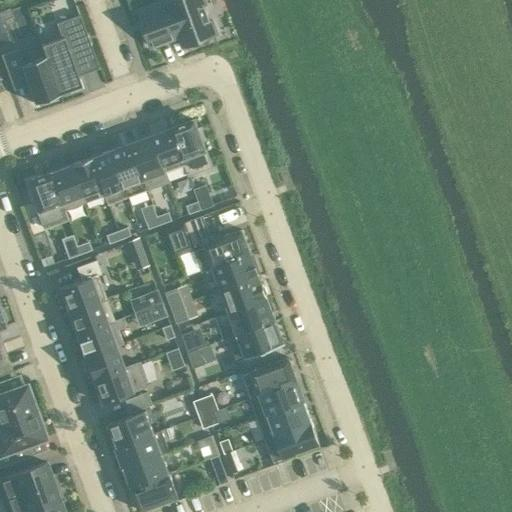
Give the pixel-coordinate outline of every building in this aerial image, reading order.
[(185,47),(215,36),(202,0),(169,0),(168,0),(170,6),(139,17),(149,46),(181,34),(185,47)] [(60,37),(41,44),(46,56),(59,94),(81,86),(77,76),(75,71),(97,63),(79,15),(55,23),(60,37)] [(16,49),(1,55),(10,82),(24,77),(33,103),(40,101),(41,104),(53,99),(53,96),(59,94),(46,56),(22,64),(16,49)] [(201,127),(198,128),(194,119),(171,127),(188,175),(212,166),(202,141),(206,140),(201,127)] [(187,175),(188,175),(171,127),(151,135),(168,182),(169,182),(165,172),(184,165),(187,175)] [(148,189),(168,182),(151,135),(130,142),(148,189)] [(127,197),(148,189),(130,142),(110,150),(127,197)] [(107,204),(127,197),(110,150),(90,157),(104,195),(107,204)] [(83,202),(104,195),(90,157),(70,164),(83,202)] [(64,209),(83,202),(70,164),(49,172),(66,219),(67,219),(64,209)] [(43,227),(66,219),(49,172),(26,180),(29,190),(26,191),(31,204),(34,202),(43,227)] [(197,188),(195,189),(199,201),(202,208),(213,204),(206,185),(197,188)] [(199,201),(187,205),(190,213),(202,208),(199,201)] [(160,223),(171,219),(169,211),(157,215),(160,223)] [(149,227),(160,223),(157,215),(146,219),(149,227)] [(203,215),(165,229),(175,256),(193,249),(202,271),(214,267),(250,253),(242,229),(212,240),(203,215)] [(120,238),(131,234),(129,226),(117,231),(120,238)] [(109,242),(120,238),(117,231),(106,235),(109,242)] [(79,253),(90,249),(87,242),(76,246),(79,253)] [(68,258),(79,253),(76,246),(65,250),(68,258)] [(250,253),(214,267),(222,290),(259,276),(250,253)] [(96,275),(100,273),(95,261),(76,267),(81,280),(58,288),(67,311),(105,298),(96,275)] [(259,276),(222,290),(230,313),(267,299),(259,276)] [(177,288),(165,292),(171,308),(183,303),(177,288)] [(157,289),(140,296),(145,309),(162,302),(157,289)] [(122,317),(113,320),(105,298),(67,311),(75,334),(122,317)] [(267,299),(230,313),(238,334),(275,321),(267,299)] [(162,302),(145,309),(150,322),(167,315),(162,302)] [(183,303),(171,308),(177,323),(189,319),(183,303)] [(122,326),(124,322),(122,317),(75,334),(84,356),(84,357),(121,343),(116,329),(122,326)] [(238,334),(228,337),(237,360),(283,343),(275,321),(238,334)] [(168,339),(176,336),(171,324),(163,327),(168,339)] [(195,330),(182,334),(188,352),(201,347),(195,330)] [(115,346),(121,344),(121,343),(84,357),(84,356),(83,357),(84,359),(81,360),(85,370),(88,369),(92,379),(139,362),(138,361),(122,367),(115,346)] [(200,348),(187,353),(193,368),(205,364),(200,348)] [(288,358),(242,375),(250,398),(296,381),(288,358)] [(100,402),(147,385),(139,362),(92,379),(100,402)] [(3,380),(0,380),(0,423),(35,411),(25,385),(7,391),(3,380)] [(296,381),(250,398),(258,419),(304,402),(296,381)] [(147,392),(125,400),(129,412),(152,404),(147,392)] [(213,394),(201,398),(207,414),(213,411),(218,409),(213,394)] [(201,398),(193,401),(199,417),(207,414),(201,398)] [(304,402),(258,419),(266,440),(311,423),(304,402)] [(146,410),(108,423),(117,447),(154,433),(146,410)] [(35,411),(0,423),(0,466),(2,466),(30,455),(26,444),(45,437),(35,411)] [(213,411),(207,414),(211,426),(218,423),(213,411)] [(207,414),(199,417),(203,428),(211,426),(207,414)] [(311,423),(266,440),(273,462),(319,445),(311,423)] [(154,433),(117,447),(124,466),(125,466),(125,467),(163,452),(169,450),(162,430),(156,432),(154,433)] [(229,438),(220,442),(224,453),(233,450),(229,438)] [(233,450),(224,453),(228,465),(237,462),(233,450)] [(163,452),(125,467),(132,488),(170,474),(169,473),(170,473),(163,452)] [(219,455),(211,459),(216,474),(225,471),(219,455)] [(53,483),(46,463),(45,462),(0,478),(12,511),(22,511),(59,499),(58,497),(62,495),(57,482),(53,483)] [(170,474),(132,488),(140,509),(177,495),(170,474)] [(63,511),(59,499),(22,511),(63,511)]
